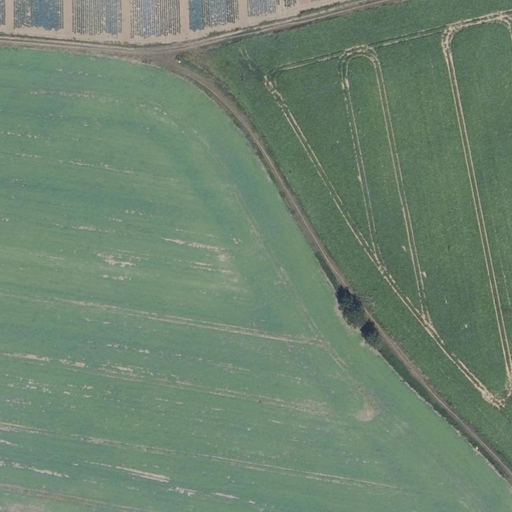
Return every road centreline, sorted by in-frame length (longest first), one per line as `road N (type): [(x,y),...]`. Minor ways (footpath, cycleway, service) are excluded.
road 1 (track): [(511,480),(360,307),(245,126),(204,85),(150,52)]
road 2 (track): [(0,39),(150,52),(386,0)]
